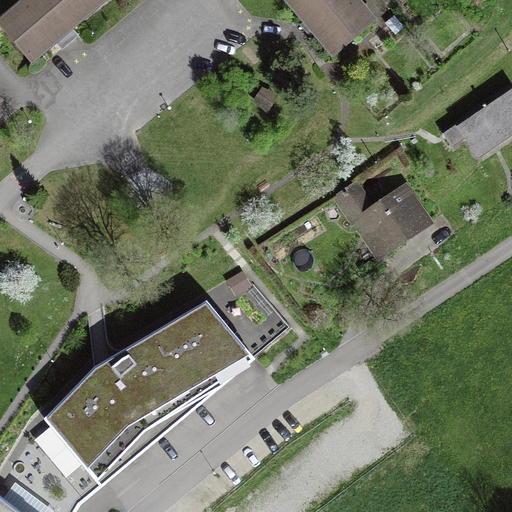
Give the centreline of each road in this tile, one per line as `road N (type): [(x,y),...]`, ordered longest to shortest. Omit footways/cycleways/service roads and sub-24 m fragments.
road 1 (residential): [(143,511),(252,416),(511,246)]
road 2 (residential): [(0,197),(209,10)]
